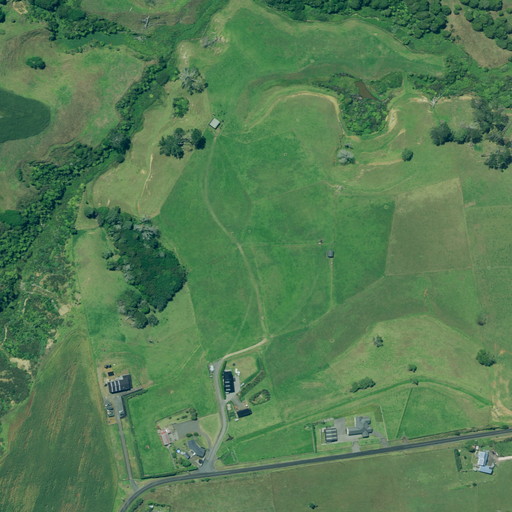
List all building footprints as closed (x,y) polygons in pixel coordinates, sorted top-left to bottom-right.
[(218,123),(212,119),(208,125),(214,129),(218,123)] [(369,424),(368,416),(354,418),(355,427),(347,428),(348,435),(362,434),(362,437),(368,436),(368,433),(371,432),(370,427),(367,427),(367,424),(369,424)] [(175,431),(173,426),(172,427),(171,425),(165,427),(166,429),(159,431),(164,445),(170,443),(167,434),(175,431)] [(336,440),(335,428),(325,430),(326,444),(332,444),(331,441),(336,440)] [(205,448),(201,447),(200,448),(195,443),(194,440),(186,442),(188,447),(191,450),(190,452),(194,456),(194,455),(203,457),(205,448)] [(476,468),(478,468),(478,471),(488,474),(489,467),(483,465),(486,454),(479,452),(478,458),(479,459),(476,468)]
